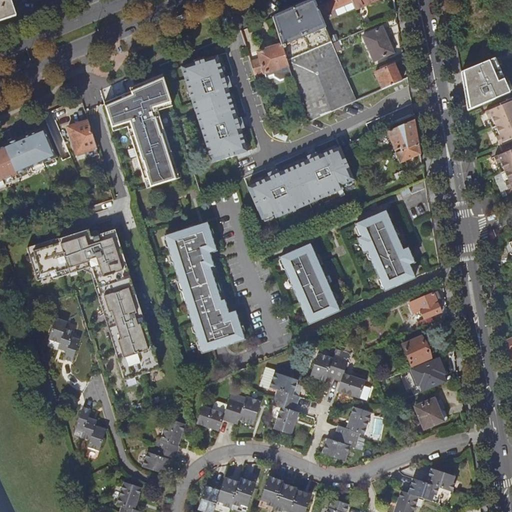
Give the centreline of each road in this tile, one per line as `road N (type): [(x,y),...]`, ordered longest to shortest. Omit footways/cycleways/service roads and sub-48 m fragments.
road 1 (residential): [(495,433),(429,447),(350,478),(269,452),(222,452),(187,476),(174,511)]
road 2 (tertiary): [(463,235),(419,0)]
road 3 (primary): [(0,82),(193,0)]
road 4 (tertiary): [(495,433),(463,235)]
road 5 (primary): [(123,0),(0,53)]
